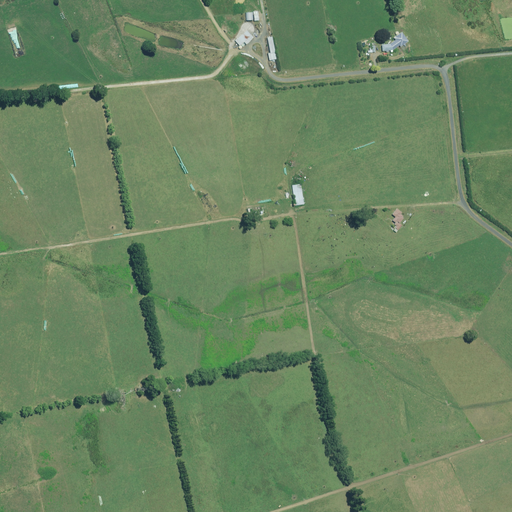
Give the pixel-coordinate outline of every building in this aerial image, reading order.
[(242,43),(243,42),(246,45),(253,38),(246,31),(235,41),(239,46),(242,43)] [(382,52),(390,51),(390,52),(392,52),(392,50),(399,46),(400,47),(407,42),(401,32),(393,38),(394,39),(387,44),(381,45),(382,52)] [(272,37),(266,38),(269,53),(267,53),(269,61),(276,59),(272,37)] [(303,205),(301,184),(292,186),(295,206),(303,205)] [(401,213),(396,208),(391,214),(394,217),(391,221),(395,224),(394,226),(395,227),(393,230),(396,233),(402,226),(399,224),(403,219),(402,218),(403,217),(400,214),(401,213)]
